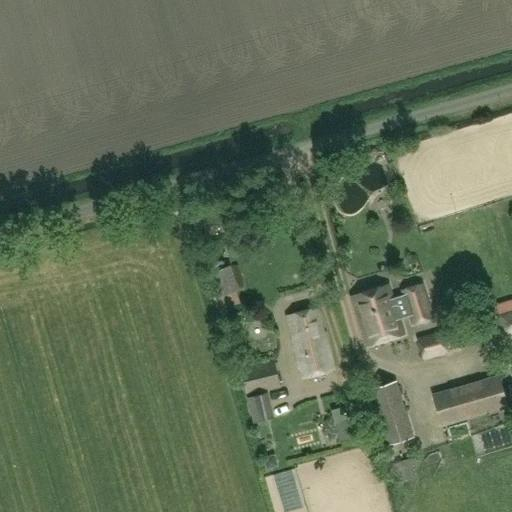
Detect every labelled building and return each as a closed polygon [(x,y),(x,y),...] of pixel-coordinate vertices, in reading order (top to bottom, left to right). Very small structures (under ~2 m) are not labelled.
[(231,265),(212,272),(220,296),(220,297),(236,292),(239,291),(231,265)] [(413,324),(433,318),(422,284),(403,291),(404,295),(392,299),(388,285),(352,296),(368,346),(404,335),(399,319),(411,316),(413,324)] [(220,296),(214,298),(219,312),(240,304),(236,292),(220,297),(220,296)] [(318,310),(287,317),(301,380),(333,373),(325,335),(323,335),(318,310)] [(503,340),(511,337),(511,312),(497,317),(503,340)] [(442,333),(418,339),(424,359),(447,352),(442,333)] [(281,388),(274,360),(240,368),(247,396),(281,388)] [(508,406),(499,376),(433,395),(442,425),(508,406)] [(389,445),(414,437),(396,382),(371,389),(389,445)] [(246,399),(253,424),(274,418),(267,394),(246,399)] [(343,407),(331,410),(340,443),(351,440),(343,407)] [(445,439),(459,435),(455,422),(441,427),(445,439)] [(275,454),(263,458),(266,470),(279,466),(275,454)]
